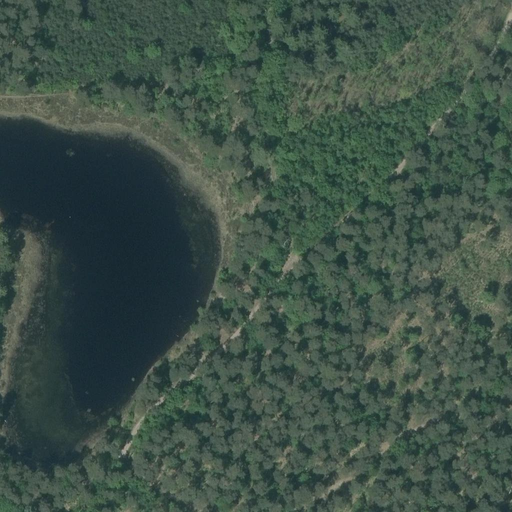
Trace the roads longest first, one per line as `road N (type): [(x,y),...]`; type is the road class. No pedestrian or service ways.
road 1 (track): [(291,269),(113,465),(86,484),(0,510)]
road 2 (track): [(511,9),(461,92),(291,269)]
road 3 (track): [(291,269),(268,161),(267,0)]
road 4 (track): [(511,372),(398,444)]
